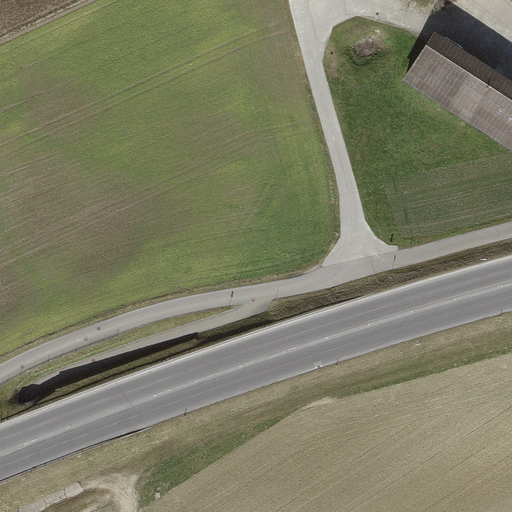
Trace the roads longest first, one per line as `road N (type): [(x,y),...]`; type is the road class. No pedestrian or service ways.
road 1 (primary): [(0,456),(205,379),(511,285)]
road 2 (track): [(511,234),(144,316),(0,376)]
road 3 (track): [(368,266),(298,0)]
road 4 (track): [(27,511),(98,483),(120,488),(132,511)]
